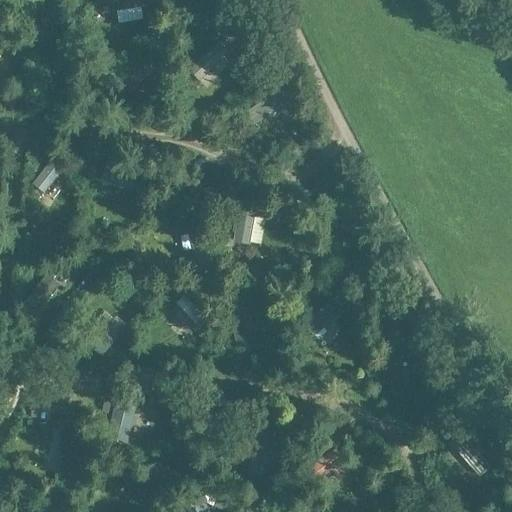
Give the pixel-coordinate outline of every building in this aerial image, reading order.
[(42,0),(41,39),(57,39),(57,0),(42,0)] [(104,0),(106,13),(149,7),(147,0),(104,0)] [(234,53),(223,41),(193,68),(204,80),(234,53)] [(136,91),(161,67),(149,55),(124,79),(136,91)] [(297,99),(288,86),(249,113),(257,126),(297,99)] [(33,185),(46,195),(68,167),(56,157),(33,185)] [(111,163),(104,180),(141,195),(148,177),(111,163)] [(262,202),(244,199),(237,242),(254,245),(262,202)] [(203,227),(188,231),(197,270),(212,266),(203,227)] [(65,283),(50,272),(25,303),(40,315),(65,283)] [(177,305),(201,331),(211,322),(186,297),(177,305)] [(230,301),(240,345),(254,341),(244,298),(230,301)] [(338,298),(308,325),(319,337),(349,310),(338,298)] [(107,357),(130,326),(118,317),(95,348),(107,357)] [(402,341),(422,386),(437,380),(417,335),(402,341)] [(140,405),(120,400),(110,440),(130,445),(140,405)] [(63,474),(83,474),(82,429),(63,429),(63,474)] [(284,445),(270,436),(247,474),(261,483),(284,445)] [(461,452),(489,484),(501,475),(472,443),(461,452)] [(350,461),(341,449),(306,473),(315,486),(350,461)] [(167,458),(125,479),(133,495),(175,473),(167,458)] [(211,511),(206,500),(176,511),(211,511)]
